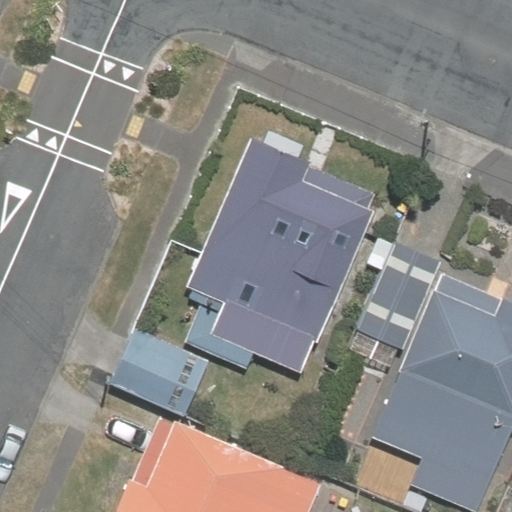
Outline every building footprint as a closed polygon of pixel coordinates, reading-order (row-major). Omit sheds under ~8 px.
[(303,374),(317,338),(326,342),(379,212),(368,207),(374,192),(312,167),(314,162),(255,138),(193,288),(227,302),(213,338),(303,374)] [(443,262),(396,243),(359,334),(406,353),(443,262)] [(478,511),(479,511),(511,432),(511,300),(445,274),(378,440),(425,459),(414,486),(478,511)] [(212,358),(136,328),(114,384),(189,414),(212,358)] [(307,511),(322,476),(164,413),(123,511),(307,511)]
